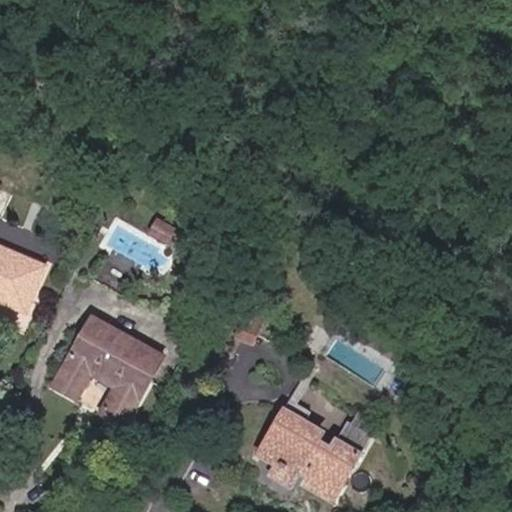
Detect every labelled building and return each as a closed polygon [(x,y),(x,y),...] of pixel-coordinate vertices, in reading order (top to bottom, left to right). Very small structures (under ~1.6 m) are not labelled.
[(0,211),(7,215),(18,190),(0,181),(0,211)] [(0,287),(2,283),(36,298),(51,263),(3,241),(0,246),(0,287)] [(36,298),(2,283),(0,287),(0,293),(32,307),(36,298)] [(254,339),(270,314),(256,304),(239,329),(254,339)] [(101,312),(60,380),(86,397),(102,373),(126,388),(112,411),(132,423),(159,379),(142,368),(156,346),(101,312)] [(156,346),(142,368),(159,379),(172,356),(156,346)] [(289,410),(281,423),(299,434),(307,421),(289,410)] [(315,443),(299,434),(281,423),(255,462),(275,474),(291,483),(328,511),(367,447),(345,433),(327,463),(310,455),(315,443)] [(267,486),(285,496),(291,483),(275,474),(267,486)]
